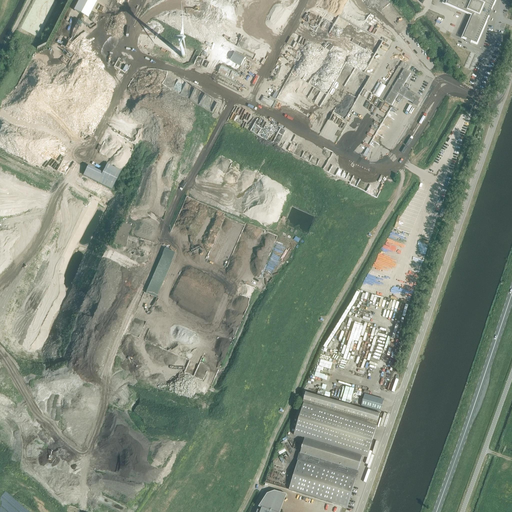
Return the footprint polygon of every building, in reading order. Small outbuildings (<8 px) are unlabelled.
[(79,0),(74,11),(87,18),(97,0),(96,0),(79,0)] [(479,0),(479,1),(477,0),(476,0),(445,0),(444,3),(471,15),(471,14),(473,15),(473,16),(463,38),(466,39),(465,42),(471,44),(472,42),(477,44),(478,40),(488,17),(489,18),(489,17),(488,17),(489,16),(490,16),(491,13),(490,12),(491,11),(492,11),(491,11),(492,9),(495,0),(479,0)] [(217,75),(235,84),(240,74),(222,65),(217,75)] [(417,106),(421,99),(405,89),(405,88),(408,89),(409,86),(406,84),(406,85),(405,85),(411,74),(399,67),(380,99),(392,106),(396,99),(397,100),(396,101),(399,103),(401,101),(399,98),(397,97),(399,95),(417,106)] [(294,435),(305,439),(300,454),(289,490),(332,504),(347,508),(356,479),(362,457),(367,458),(377,426),(376,426),(380,413),(307,391),(303,403),(304,403),(294,435)] [(381,409),(384,400),(365,394),(361,406),(380,412),(381,412),(381,409)]
